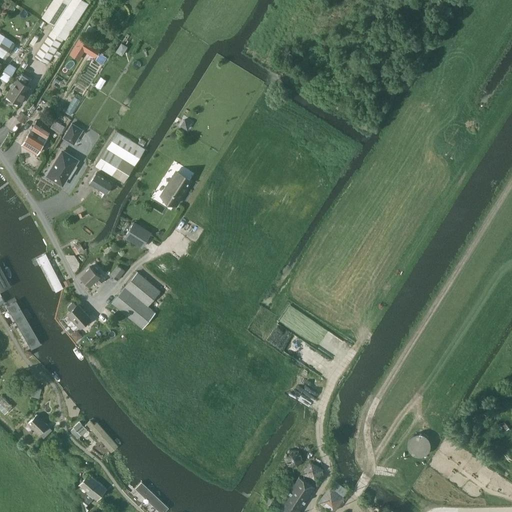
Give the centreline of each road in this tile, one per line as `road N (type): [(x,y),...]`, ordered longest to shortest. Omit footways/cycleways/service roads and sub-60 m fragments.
road 1 (track): [(368,474),(373,406),(511,181)]
road 2 (residential): [(82,295),(0,158)]
